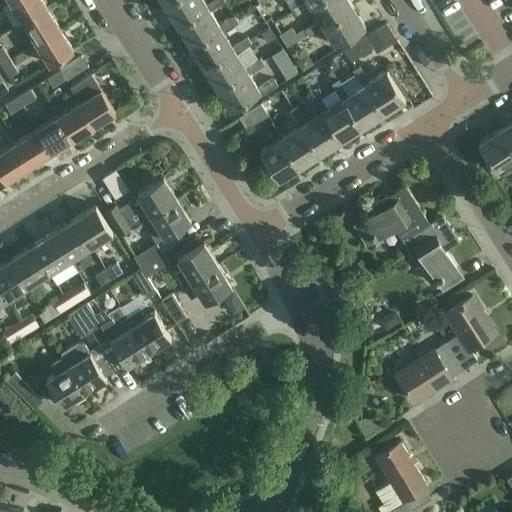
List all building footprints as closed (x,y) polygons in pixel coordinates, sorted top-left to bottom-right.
[(10,0),(23,21),(14,26),(47,6),(43,0),(10,0)] [(169,0),(165,3),(178,24),(208,5),(212,9),(225,0),(209,0),(207,2),(205,0),(169,0)] [(319,19),(322,23),(352,4),(349,0),(310,0),(308,1),(307,0),(302,0),(292,6),(296,14),(311,5),(319,19)] [(324,26),(335,44),(365,26),(352,4),(322,23),(319,19),(304,28),(309,35),(324,26)] [(178,24),(191,45),(222,26),(224,30),(238,21),(234,14),(220,23),(211,9),(212,9),(208,5),(178,24)] [(47,6),(14,26),(19,35),(28,29),(36,42),(60,27),(47,6)] [(191,45),(204,66),(234,47),(237,51),(252,42),(248,35),(233,44),(224,30),(222,26),(191,45)] [(36,42),(49,63),(73,48),(60,27),(36,42)] [(365,35),(344,49),(351,60),(373,47),(365,35)] [(0,46),(0,62),(1,64),(11,57),(3,45),(0,46)] [(204,66),(218,87),(248,68),(250,72),(265,63),(261,56),(246,65),(237,51),(234,47),(204,66)] [(82,55),(61,68),(67,78),(88,65),(82,55)] [(332,56),(323,63),(330,72),(339,66),(332,56)] [(1,64),(9,76),(19,70),(11,57),(1,64)] [(344,95),(363,124),(384,111),(365,81),(369,78),(360,64),(353,68),(362,83),(348,92),(344,95)] [(365,81),(384,111),(406,98),(386,67),(369,78),(365,81)] [(53,86),(66,78),(60,68),(48,77),(53,86)] [(260,90),(262,93),(278,84),(274,77),(259,86),(250,72),(248,68),(218,87),(231,108),(260,90)] [(69,85),(79,101),(94,124),(115,110),(91,72),(69,85)] [(323,108),(342,138),(363,124),(344,95),(348,92),(339,78),(332,82),(341,96),(327,105),(323,108)] [(30,86),(17,94),(24,105),(36,97),(31,87),(30,86)] [(302,121),(321,151),(342,138),(323,108),(327,105),(318,91),(310,95),(320,110),(306,118),(302,121)] [(16,95),(5,103),(10,113),(24,105),(17,94),(16,95)] [(59,114),(73,137),(94,124),(79,101),(59,114)] [(260,102),(239,116),(246,128),(268,114),(260,102)] [(299,123),(281,134),(300,165),(321,151),(302,121),(306,118),(297,104),(290,108),(299,123)] [(59,114),(38,127),(52,150),(73,137),(59,114)] [(511,146),(511,120),(500,128),(511,146)] [(37,128),(15,141),(30,164),(52,150),(38,127),(37,128)] [(479,142),(498,172),(511,162),(511,146),(500,128),(479,142)] [(279,178),(300,165),(281,134),(260,148),(279,178)] [(15,141),(0,150),(0,162),(9,177),(29,165),(30,164),(15,141)] [(0,182),(9,177),(0,162),(0,182)] [(112,170),(102,176),(115,197),(128,188),(124,181),(116,169),(115,168),(112,170)] [(117,202),(106,209),(121,232),(142,219),(177,198),(163,175),(136,192),(138,194),(119,205),(117,202)] [(363,219),(376,240),(395,228),(402,238),(430,221),(429,220),(405,183),(378,201),(382,207),(363,219)] [(150,214),(142,219),(150,231),(158,226),(164,236),(157,241),(163,251),(182,239),(178,234),(169,239),(166,235),(190,220),(177,198),(150,214)] [(73,218),(90,245),(112,232),(95,205),(73,218)] [(430,221),(402,238),(404,240),(420,265),(425,262),(438,282),(458,269),(445,249),(460,239),(442,212),(429,220),(430,221)] [(52,231),(70,258),(90,245),(73,218),(52,231)] [(32,244),(49,271),(70,258),(52,231),(32,244)] [(175,271),(183,284),(218,262),(204,240),(178,256),(184,266),(175,271)] [(157,241),(134,255),(140,265),(163,251),(157,241)] [(10,257),(27,284),(49,271),(32,244),(10,257)] [(163,251),(140,265),(141,266),(147,275),(148,275),(169,262),(163,251)] [(0,263),(0,286),(6,297),(27,284),(10,257),(0,263)] [(362,257),(354,262),(361,273),(369,268),(362,257)] [(104,268),(111,278),(123,271),(117,261),(104,268)] [(218,262),(183,284),(191,296),(200,291),(206,300),(232,284),(218,262)] [(147,275),(141,266),(131,273),(146,296),(157,290),(148,275),(147,275)] [(95,274),(101,284),(102,284),(111,278),(104,268),(95,274)] [(74,287),(63,294),(69,304),(81,297),(90,291),(84,281),(74,287)] [(342,287),(331,292),(342,314),(353,309),(342,287)] [(162,297),(177,321),(187,315),(172,292),(162,297)] [(53,300),(60,310),(69,304),(63,294),(53,300)] [(458,333),(446,340),(463,366),(476,358),(470,348),(495,332),(473,294),(445,312),(458,333)] [(127,363),(148,350),(126,316),(116,322),(106,306),(95,313),(87,301),(77,307),(91,331),(101,324),(110,339),(111,338),(127,363)] [(85,335),(91,331),(77,307),(67,314),(82,337),(85,335)] [(126,316),(148,350),(171,336),(154,309),(145,315),(140,307),(126,316)] [(395,308),(379,317),(386,329),(401,319),(395,308)] [(21,321),(28,331),(39,324),(33,313),(21,321)] [(3,335),(8,344),(28,331),(21,321),(12,326),(13,329),(3,335)] [(91,331),(85,335),(90,342),(96,338),(91,331)] [(433,347),(395,371),(413,400),(450,375),(450,374),(463,366),(446,340),(434,349),(433,347)] [(62,356),(84,391),(107,377),(90,349),(85,342),(79,341),(60,352),(62,356)] [(63,404),(84,391),(62,356),(50,364),(55,371),(46,377),(63,404)] [(7,379),(34,407),(43,399),(15,370),(7,379)] [(402,500),(382,511),(381,511),(413,511),(406,499),(429,485),(426,481),(401,439),(375,454),(402,500)] [(0,502),(0,511),(23,511),(24,509),(0,502)]
